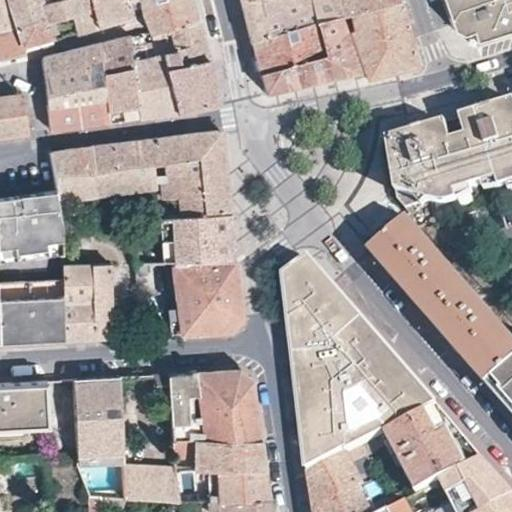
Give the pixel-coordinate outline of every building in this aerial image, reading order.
[(25,52),(23,46),(11,0),(0,0),(0,57),(10,55),(25,52)] [(11,0),(23,46),(52,38),(42,0),(11,0)] [(46,0),(51,17),(64,14),(75,11),(81,31),(104,24),(118,20),(134,16),(130,0),(46,0)] [(140,0),(143,13),(151,31),(173,26),(201,19),(195,0),(140,0)] [(398,0),(243,0),(252,37),(315,21),(343,14),(354,11),(398,0)] [(403,0),(398,0),(354,11),(358,28),(354,30),(367,69),(371,79),(390,74),(419,66),(411,30),(403,0)] [(506,31),(511,29),(511,0),(443,0),(454,28),(475,40),(506,31)] [(361,71),(343,14),(315,21),(324,56),(312,58),(261,72),(263,80),(266,92),(317,80),(361,71)] [(204,32),(201,19),(173,26),(178,51),(182,67),(211,59),(204,32)] [(324,56),(315,21),(252,37),(256,50),(261,72),(312,58),(324,56)] [(214,78),(211,59),(182,67),(178,51),(173,26),(151,31),(153,41),(133,48),(143,118),(161,114),(190,110),(205,107),(219,103),(214,78)] [(130,35),(42,57),(52,130),(94,125),(143,118),(133,48),(130,35)] [(0,96),(0,136),(26,132),(22,93),(5,95),(0,96)] [(511,102),(463,118),(468,134),(452,139),(447,123),(391,140),(401,193),(447,204),(459,200),(457,190),(502,176),(505,185),(511,182),(511,102)] [(182,217),(230,212),(226,172),(222,129),(176,135),(135,140),(141,189),(155,188),(153,165),(165,164),(167,187),(162,187),(163,199),(179,198),(182,217)] [(58,200),(141,189),(135,140),(113,143),(53,150),(57,190),(58,200)] [(58,200),(57,190),(6,197),(0,197),(0,343),(19,343),(55,341),(64,340),(61,264),(58,200)] [(230,212),(182,217),(158,217),(163,261),(172,261),(235,259),(233,233),(230,212)] [(428,316),(489,386),(511,365),(511,335),(410,219),(372,253),(387,269),(410,296),(428,316)] [(235,259),(172,261),(182,334),(210,332),(230,331),(242,318),(239,295),(235,259)] [(305,434),(309,472),(349,453),(391,433),(433,413),(436,411),(313,260),(288,277),(296,352),(305,434)] [(87,339),(113,337),(108,263),(61,264),(64,340),(87,339)] [(511,365),(489,386),(511,411),(511,365)] [(239,370),(167,374),(172,440),(260,438),(255,404),(251,381),(243,374),(239,370)] [(91,379),(73,380),(77,455),(123,454),(123,448),(119,379),(119,377),(91,379)] [(0,383),(0,438),(50,435),(48,381),(45,381),(0,383)] [(391,433),(422,494),(442,484),(459,475),(485,462),(464,440),(456,432),(448,437),(433,413),(391,433)] [(260,438),(172,440),(174,459),(194,459),(195,469),(218,469),(265,470),(262,451),(260,438)] [(314,503),(315,511),(370,511),(359,488),(364,485),(349,453),(309,472),(314,503)] [(175,469),(175,467),(123,466),(123,497),(178,501),(175,469)] [(210,478),(212,500),(270,497),(267,481),(265,470),(218,469),(219,477),(210,478)] [(115,497),(90,495),(89,511),(101,511),(102,506),(115,507),(115,497)] [(272,511),(270,497),(212,500),(202,500),(202,511),(272,511)] [(412,511),(407,501),(392,509),(385,511),(412,511)]
